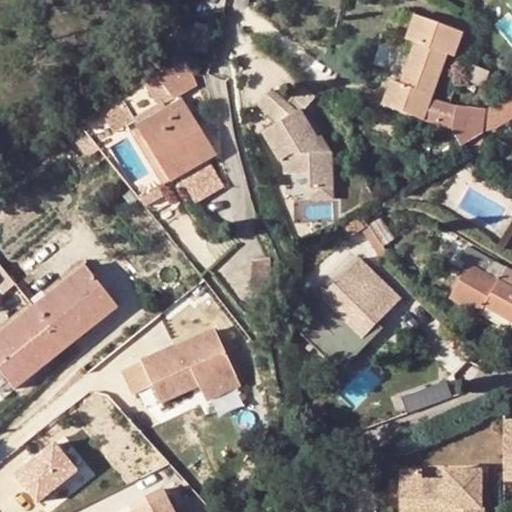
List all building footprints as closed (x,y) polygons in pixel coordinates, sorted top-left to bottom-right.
[(424,118),(432,101),(435,96),(448,51),(456,54),(463,29),(414,12),(405,38),(411,40),(397,82),(390,79),(382,103),(424,118)] [(511,40),(511,13),(501,20),(511,40)] [(204,38),(199,63),(215,63),(219,41),(204,38)] [(511,46),(507,43),(501,51),(511,57),(511,46)] [(176,63),(168,63),(152,75),(156,82),(165,96),(188,82),(176,63)] [(156,82),(152,75),(139,84),(143,91),(156,82)] [(298,119),(314,104),(298,89),(287,100),(297,108),(291,115),(267,94),(255,108),(273,124),(258,134),(275,163),(288,155),(291,178),(309,177),(310,184),(334,182),(330,151),(317,150),(298,119)] [(457,128),(468,148),(511,122),(511,96),(482,115),(432,101),(424,118),(457,128)] [(180,100),(136,127),(174,184),(217,157),(180,100)] [(133,123),(121,106),(101,120),(113,136),(133,123)] [(140,201),(146,210),(163,199),(158,191),(140,201)] [(349,228),(355,238),(368,229),(362,219),(349,228)] [(383,219),(371,227),(373,230),(385,248),(397,239),(383,219)] [(385,248),(373,230),(366,235),(380,255),(387,251),(385,248)] [(489,310),(511,324),(511,272),(504,286),(492,279),(499,266),(472,250),(462,265),(471,271),(453,301),(483,320),(489,310)] [(0,261),(0,286),(5,293),(18,283),(0,261)] [(374,320),(380,324),(390,313),(375,300),(389,285),(363,261),(324,300),(340,316),(360,334),(374,320)] [(84,268),(27,314),(58,358),(118,310),(84,268)] [(264,318),(275,275),(256,275),(255,305),(260,306),(256,326),(265,328),(264,318)] [(375,300),(390,313),(404,298),(389,285),(375,300)] [(483,320),(511,339),(511,324),(489,310),(483,320)] [(58,358),(27,314),(0,336),(0,368),(18,390),(58,358)] [(360,334),(340,316),(326,331),(353,354),(366,340),(360,334)] [(374,320),(360,334),(366,340),(380,324),(374,320)] [(380,324),(366,340),(373,346),(387,331),(380,324)] [(201,389),(204,396),(240,381),(217,329),(123,370),(136,400),(155,391),(161,406),(201,389)] [(208,406),(244,390),(240,381),(204,396),(208,406)] [(511,424),(503,425),(503,484),(511,484),(511,424)] [(77,471),(55,443),(16,475),(38,502),(77,471)] [(422,474),(402,474),(401,511),(452,511),(482,511),(483,474),(447,473),(446,484),(422,484),(422,474)] [(174,511),(163,489),(131,505),(134,511),(174,511)]
